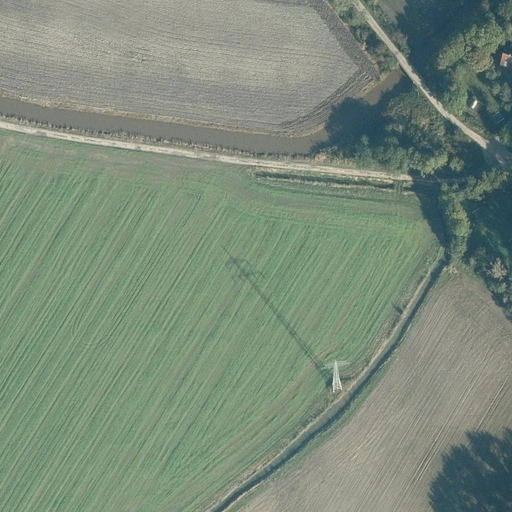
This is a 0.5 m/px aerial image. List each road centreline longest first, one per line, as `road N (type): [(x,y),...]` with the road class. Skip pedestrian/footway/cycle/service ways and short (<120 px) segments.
road 1 (track): [(0,123),(89,147),(447,180),(493,160),(511,122)]
road 2 (unclassified): [(511,152),(445,113),(355,0)]
